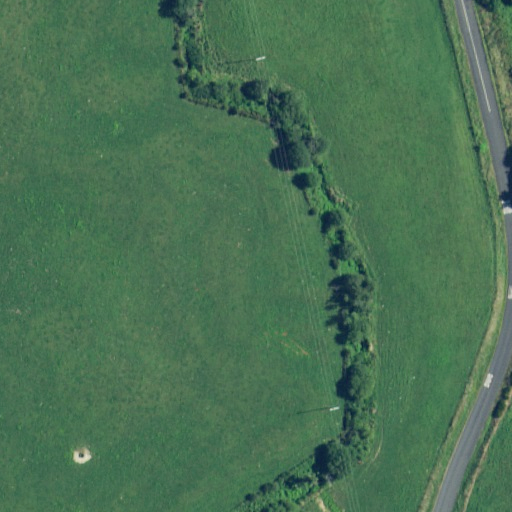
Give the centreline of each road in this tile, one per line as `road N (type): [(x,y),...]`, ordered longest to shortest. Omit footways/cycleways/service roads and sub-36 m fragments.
road 1 (unclassified): [(511,200),(462,0)]
road 2 (unclassified): [(441,511),(511,322)]
